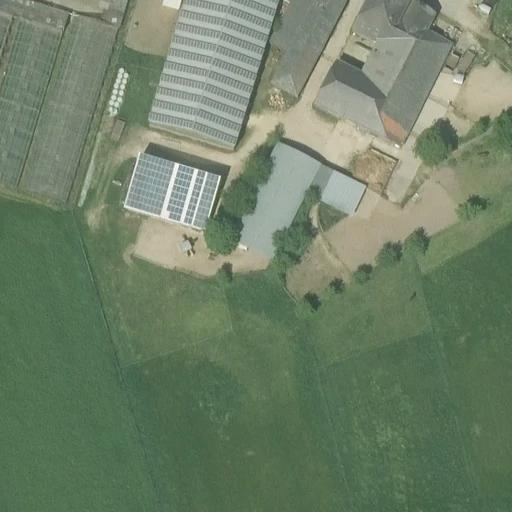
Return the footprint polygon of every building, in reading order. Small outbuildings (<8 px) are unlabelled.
[(13,0),(0,0),(0,63),(13,20),(19,22),(0,85),(0,186),(17,192),(69,17),(13,0)] [(127,3),(118,0),(102,0),(99,12),(104,13),(100,26),(119,32),(127,3)] [(279,0),(187,0),(149,129),(233,154),(279,0)] [(336,0),(315,0),(271,87),(296,100),(335,24),(331,22),(342,3),(336,0)] [(410,5),(399,0),(370,0),(352,35),(377,48),(383,51),(397,22),(409,28),(418,10),(410,6),(410,5)] [(409,28),(397,22),(383,51),(377,48),(361,79),(336,66),(314,109),(400,151),(451,48),(427,36),(435,19),(418,10),(409,28)] [(100,26),(74,18),(22,193),(66,207),(119,32),(100,26)] [(277,148),(228,244),(271,266),(320,169),(277,148)] [(139,164),(124,211),(205,235),(219,188),(139,164)]
